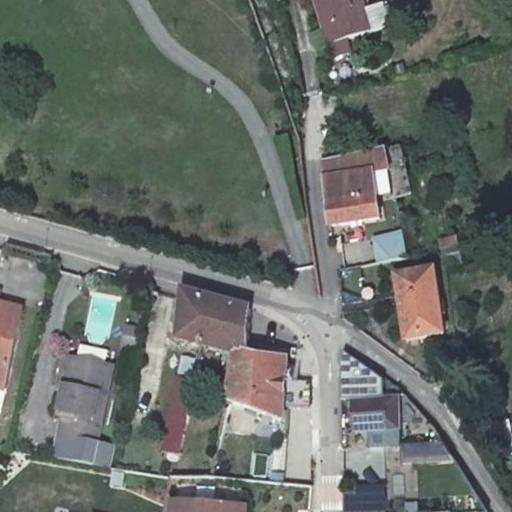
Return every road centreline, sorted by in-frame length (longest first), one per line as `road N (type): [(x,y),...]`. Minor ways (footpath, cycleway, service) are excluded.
road 1 (residential): [(0,224),(291,303),(322,330)]
road 2 (residential): [(296,59),(315,141),(330,302),(322,330)]
road 3 (unclassified): [(322,330),(345,335),(408,380),(501,511)]
road 4 (residential): [(322,330),(331,368),(332,511)]
